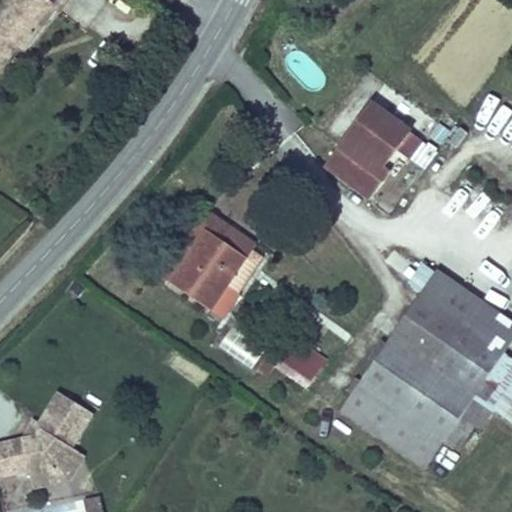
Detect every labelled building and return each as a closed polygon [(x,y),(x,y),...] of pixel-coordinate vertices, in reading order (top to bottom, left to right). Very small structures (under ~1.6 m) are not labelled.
[(0,73),(17,50),(25,56),(56,14),(60,17),(72,0),(8,0),(0,11),(0,73)] [(77,0),(68,14),(85,27),(103,2),(100,0),(77,0)] [(345,59),(387,6),(380,0),(351,0),(320,40),(345,59)] [(387,182),(406,157),(412,161),(427,140),(418,135),(375,103),(340,149),(326,168),(327,170),(372,202),(386,182),(387,182)] [(247,259),(257,244),(206,209),(159,276),(169,283),(205,230),(247,259)] [(228,288),(239,295),(268,252),(257,244),(247,259),(205,230),(169,283),(212,313),(228,288)] [(408,284),(424,295),(438,275),(423,264),(408,284)] [(438,275),(424,295),(344,412),(426,468),(444,442),(459,453),(475,429),(482,434),(494,415),(511,427),(511,360),(503,354),(511,341),(511,324),(438,274),(438,275)] [(224,321),(240,296),(239,295),(228,288),(212,313),(224,321)] [(277,366),(276,368),(308,390),(328,360),(294,338),(276,365),(277,366)] [(267,379),(277,366),(276,365),(265,359),(258,370),(267,379)] [(57,392),(38,424),(36,426),(40,428),(36,435),(23,438),(20,438),(29,474),(30,479),(62,472),(74,451),(96,415),(57,392)] [(36,426),(38,424),(33,421),(23,438),(36,435),(40,428),(36,426)] [(0,480),(29,474),(20,438),(0,443),(0,480)] [(85,457),(74,451),(62,472),(30,479),(33,492),(70,483),(85,457)] [(83,501),(85,511),(103,511),(100,497),(83,501)]
